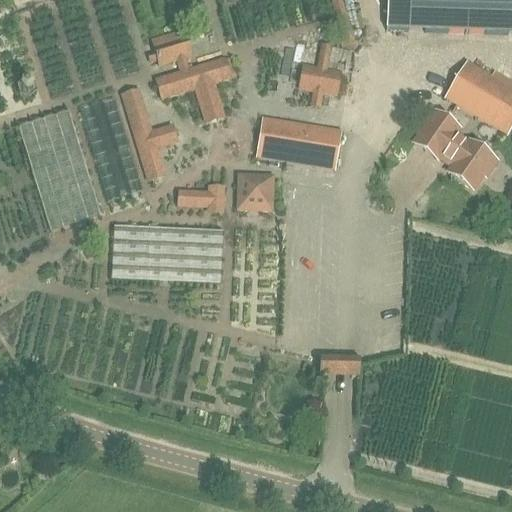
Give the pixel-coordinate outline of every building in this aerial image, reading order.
[(511,0),(387,0),(386,33),(511,37),(511,0)] [(181,42),(180,36),(151,44),(154,56),(147,58),(149,65),(156,63),(158,68),(175,63),(179,76),(154,84),(160,103),(194,92),(205,126),(222,120),(212,87),(234,80),(228,61),(186,74),(182,61),(189,59),(184,41),(181,42)] [(339,99),(340,72),(329,71),(330,45),(317,44),(317,66),(299,65),(298,96),(312,96),(311,109),(322,109),(322,98),(339,99)] [(491,79),(469,66),(447,103),(507,138),(511,129),(511,84),(494,74),(491,79)] [(47,232),(99,219),(84,157),(128,146),(115,93),(67,105),(69,114),(20,126),(47,232)] [(453,137),(456,132),(433,116),(412,146),(435,162),(438,159),(452,169),(446,176),(449,178),(449,182),(456,187),(460,185),(471,193),(482,178),(485,180),(495,165),(467,146),(467,147),(453,137)] [(257,161),(333,174),(340,135),(264,122),(257,161)] [(129,162),(97,171),(106,204),(138,195),(129,162)] [(271,182),(240,180),(238,212),(270,214),(271,182)] [(224,191),(177,190),(177,213),(224,213),(224,191)] [(111,283),(220,285),(221,231),(112,230),(111,283)]
